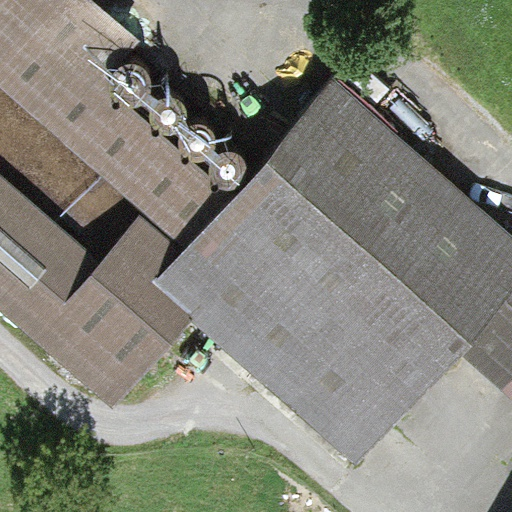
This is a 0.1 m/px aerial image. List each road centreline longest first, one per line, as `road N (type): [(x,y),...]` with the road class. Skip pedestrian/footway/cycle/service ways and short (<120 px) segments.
road 1 (track): [(360,511),(280,437),(238,410),(195,405),(140,426),(81,421),(0,348)]
road 2 (track): [(511,173),(466,124),(358,51),(252,0)]
